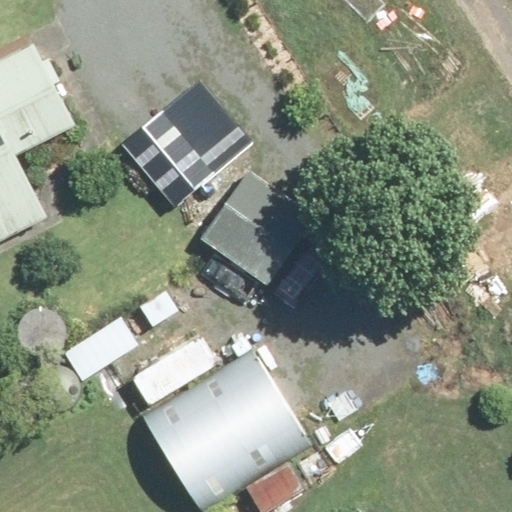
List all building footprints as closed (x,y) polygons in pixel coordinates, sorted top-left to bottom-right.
[(0,250),(50,225),(18,162),(79,131),(35,43),(0,61),(0,250)] [(188,96),(126,149),(180,211),(242,158),(188,96)] [(293,212),(248,179),(201,244),(246,276),(293,212)] [(143,352),(126,323),(70,357),(87,386),(143,352)] [(202,342),(134,385),(152,415),(145,419),(203,511),(315,440),(262,358),(227,380),(202,342)]
